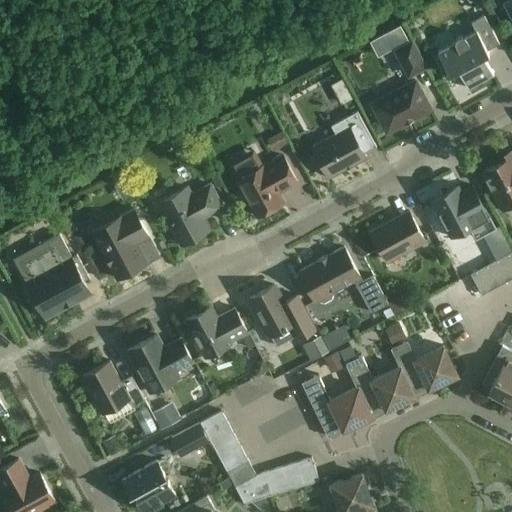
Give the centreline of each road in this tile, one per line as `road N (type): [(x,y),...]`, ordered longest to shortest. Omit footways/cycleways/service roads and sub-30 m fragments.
road 1 (residential): [(116,511),(34,377),(37,358),(222,254),(293,233),(511,106)]
road 2 (residential): [(511,426),(459,406),(390,438),(409,511)]
